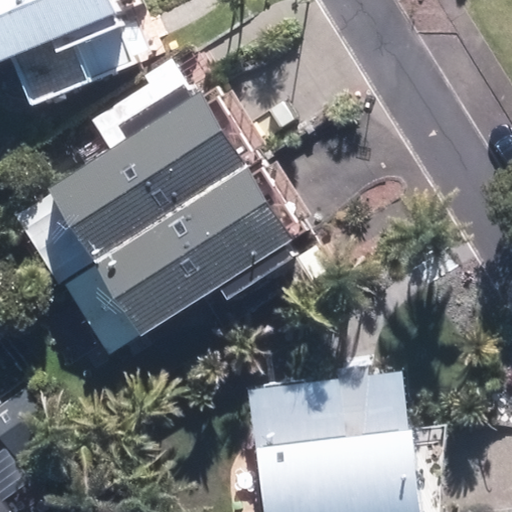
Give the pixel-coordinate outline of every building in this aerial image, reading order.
[(0,0),(0,63),(33,50),(53,98),(164,52),(142,0),(0,0)] [(117,251),(271,154),(227,86),(217,93),(208,79),(199,84),(184,61),(158,78),(161,82),(104,118),(125,151),(30,211),(72,276),(115,249),(117,251)] [(318,227),(273,158),(82,282),(124,347),(162,323),(164,326),(246,273),(253,284),(311,247),(303,236),(318,227)] [(280,458),(286,511),(445,511),(435,421),(422,423),(416,369),(262,387),(270,460),(280,458)] [(0,511),(21,511),(0,482),(0,511)]
